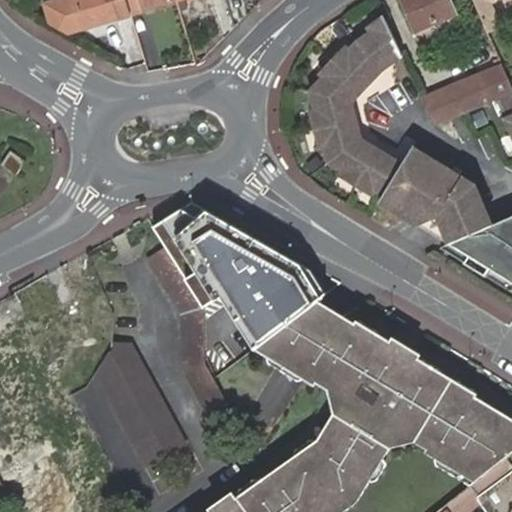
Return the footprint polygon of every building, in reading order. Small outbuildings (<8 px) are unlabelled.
[(81,0),(90,25),(131,12),(127,0),(81,0)] [(168,0),(127,0),(131,12),(168,0)] [(450,0),(402,0),(415,31),(457,14),(450,0)] [(498,0),(475,0),(485,22),(499,17),(493,4),(499,1),(498,0)] [(387,21),(384,15),(368,25),(372,31),(387,21)] [(485,22),(492,36),(505,31),(499,17),(485,22)] [(315,112),(322,139),(358,124),(352,101),(383,72),(404,56),(387,21),(372,31),(356,43),(350,49),(325,77),(310,93),(315,112)] [(319,72),(325,77),(350,49),(346,45),(319,72)] [(511,79),(504,62),(424,97),(437,125),(498,98),(511,91),(511,79)] [(511,91),(498,98),(511,129),(511,91)] [(309,114),(316,141),(322,139),(315,112),(309,114)] [(322,139),(325,148),(329,163),(342,172),(374,192),(381,197),(378,202),(418,226),(444,215),(448,222),(456,239),(491,223),(484,207),(473,182),(448,167),(438,162),(411,146),(401,163),(362,140),(358,124),(322,139)] [(322,139),(316,141),(319,150),(325,148),(322,139)] [(25,159),(12,149),(0,163),(0,165),(14,175),(25,159)] [(441,158),(438,162),(448,167),(450,163),(441,158)] [(371,197),(374,192),(342,172),(339,178),(371,197)] [(194,198),(154,222),(205,305),(223,296),(256,342),(331,288),(302,254),(194,198)] [(456,239),(446,243),(467,257),(486,269),(511,284),(511,214),(491,223),(456,239)] [(446,243),(456,239),(448,222),(444,215),(418,226),(427,232),(446,243)] [(205,305),(164,246),(146,259),(182,313),(182,367),(214,426),(235,412),(208,361),(205,305)] [(66,259),(76,294),(100,287),(89,252),(66,259)] [(486,269),(467,257),(463,264),(482,276),(486,269)] [(34,313),(55,356),(97,337),(77,293),(34,313)] [(100,511),(122,502),(33,305),(23,310),(18,298),(0,306),(0,447),(4,457),(52,436),(86,511),(100,511)] [(107,328),(101,301),(87,304),(93,332),(107,328)] [(256,344),(283,361),(317,305),(313,302),(256,344)] [(283,361),(306,375),(339,319),(317,305),(283,361)] [(485,472),(511,450),(511,425),(498,417),(501,411),(414,357),(413,360),(388,345),(390,342),(343,313),(339,319),(306,375),(316,381),(319,377),(340,389),(339,402),(319,437),(234,498),(214,511),(323,511),(348,494),(353,500),(359,495),(395,436),(407,432),(427,445),(425,450),(474,480),(485,472)] [(413,360),(414,357),(418,351),(394,336),(390,342),(388,345),(413,360)] [(104,364),(99,371),(154,463),(189,442),(132,342),(113,342),(113,347),(104,364)] [(121,429),(98,442),(124,487),(147,474),(121,429)] [(511,511),(511,471),(495,484),(475,499),(484,511),(511,511)] [(474,480),(466,487),(475,499),(495,484),(485,472),(474,480)] [(466,487),(442,505),(445,508),(439,511),(458,511),(475,499),(466,487)] [(206,507),(210,511),(214,511),(234,498),(229,491),(206,507)] [(335,511),(353,500),(348,494),(323,511),(335,511)]
